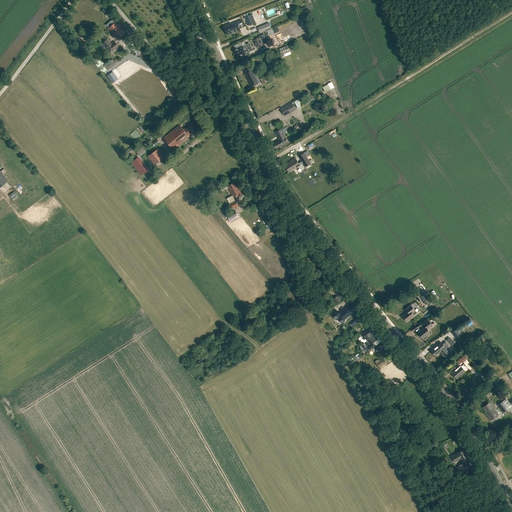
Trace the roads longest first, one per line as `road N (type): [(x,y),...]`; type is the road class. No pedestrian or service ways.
road 1 (tertiary): [(511,503),(469,427),(291,206),(206,33)]
road 2 (track): [(273,157),(511,12)]
road 3 (unclassified): [(206,33),(176,51),(155,51),(108,0)]
